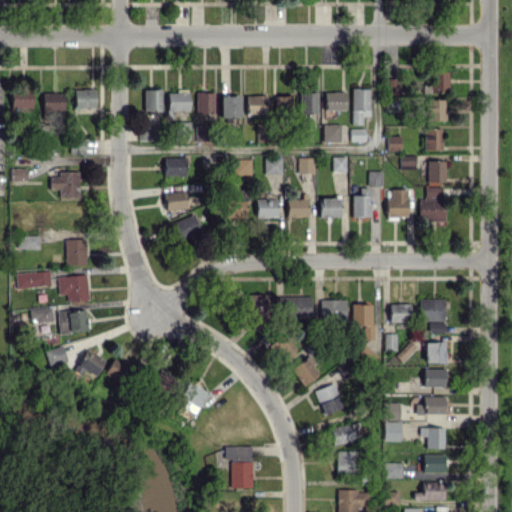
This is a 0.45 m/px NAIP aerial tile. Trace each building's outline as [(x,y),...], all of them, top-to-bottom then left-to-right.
[(447,70),(425,71),(426,92),(447,91),(447,70)] [(384,93),(399,94),(399,78),(384,78),(384,93)] [(93,88),(73,88),(73,106),(93,107),(93,88)] [(142,110),(160,110),(160,88),(142,89),(142,110)] [(350,123),(361,123),(361,115),(368,115),(368,88),(350,88),(350,123)] [(31,109),(31,89),(10,89),(10,109),(31,109)] [(166,110),(187,110),(187,90),(166,90),(166,110)] [(298,114),(307,114),(307,120),(316,119),(315,91),(298,91),(298,114)] [(344,109),(344,91),(322,91),(323,109),(344,109)] [(41,110),(62,110),(62,92),(41,92),(41,110)] [(212,113),(212,92),(194,92),(194,113),(212,113)] [(265,94),(244,95),(245,113),(265,112),(265,94)] [(239,95),(219,96),(219,118),(239,117),(239,95)] [(290,95),(272,95),(273,112),(291,111),(290,95)] [(444,98),(425,99),(426,120),(444,120),(444,98)] [(189,138),(189,121),(175,121),(176,139),(189,138)] [(339,123),(321,123),(321,141),(339,141),(339,123)] [(194,140),(205,140),(206,124),(194,124),(194,140)] [(152,126),(137,126),(138,140),(152,139),(152,126)] [(364,128),(348,127),(348,140),(363,141),(364,128)] [(440,127),(422,128),(422,149),(440,149),(440,127)] [(385,135),(385,151),(400,151),(400,135),(385,135)] [(84,138),(68,138),(68,153),(84,152),(84,138)] [(413,154),(398,155),(399,168),(414,168),(413,154)] [(313,157),(296,156),(296,172),(312,172),(313,157)] [(344,156),(330,156),(330,171),(344,171),(344,156)] [(184,157),(162,157),(162,175),(184,174),(184,157)] [(262,157),(262,173),(280,173),(280,157),(262,157)] [(249,158),(233,158),(234,175),(250,174),(249,158)] [(426,181),(444,181),(443,160),(425,160),(426,181)] [(25,168),(9,168),(9,180),(25,180),(25,168)] [(380,170),(366,170),(366,185),(380,186),(380,170)] [(77,171),(57,171),(57,176),(48,176),(48,188),(58,188),(57,196),(77,196),(77,171)] [(443,186),(423,186),(423,200),(418,199),(417,219),(442,220),(443,186)] [(350,194),(350,216),(369,215),(368,187),(358,188),(358,194),(350,194)] [(244,217),(245,190),(226,189),(225,216),(244,217)] [(406,189),(389,189),(389,198),(384,197),(384,217),(405,217),(406,189)] [(185,208),(184,190),(162,191),(163,209),(185,208)] [(317,216),(339,216),(338,197),(317,197),(317,216)] [(275,198),(254,198),(254,217),(276,216),(275,198)] [(305,216),(304,198),(284,198),(285,216),(305,216)] [(175,243),(200,231),(191,212),(166,224),(175,243)] [(38,235),(16,235),(16,248),(38,248),(38,235)] [(63,238),(64,264),(85,264),(84,238),(63,238)] [(49,283),(47,269),(13,273),(15,288),(49,283)] [(87,298),(84,273),(55,276),(57,294),(67,293),(68,300),(87,298)] [(268,294),(246,293),(246,327),(268,327),(268,294)] [(309,317),(309,295),(276,295),(276,316),(309,317)] [(416,298),(417,320),(426,320),(427,333),(444,332),(442,297),(416,298)] [(345,299),(318,298),(317,319),(344,320),(345,299)] [(369,303),(349,303),(350,325),(369,325),(369,303)] [(388,321),(409,321),(409,303),(387,303),(388,321)] [(50,307),(28,308),(28,321),(51,321),(50,307)] [(56,310),(56,332),(85,331),(84,309),(56,310)] [(395,349),(394,333),(382,333),(383,350),(395,349)] [(295,351),(285,334),(269,342),(279,360),(295,351)] [(443,341),(422,342),(423,362),(444,362),(443,341)] [(42,349),(46,363),(63,359),(59,344),(42,349)] [(76,368),(95,375),(102,357),(83,350),(76,368)] [(289,369),(301,385),(316,373),(303,357),(289,369)] [(120,384),(129,368),(111,358),(102,373),(120,384)] [(354,370),(348,358),(334,365),(341,377),(354,370)] [(421,386),(444,386),(444,368),(422,368),(421,386)] [(193,413),(205,390),(186,380),(174,403),(193,413)] [(341,406),(332,382),(312,390),(321,414),(341,406)] [(442,395),(421,396),(421,403),(413,403),(413,413),(442,413),(442,395)] [(397,401),(381,402),(382,415),(397,415),(397,401)] [(381,439),(398,440),(399,422),(382,421),(381,439)] [(331,442),(359,439),(358,423),(329,426),(331,442)] [(424,447),(442,447),(442,426),(417,427),(417,435),(424,435),(424,447)] [(227,487),(250,486),(249,445),(222,445),(222,459),(227,459),(227,487)] [(334,473),(355,473),(355,450),(334,450),(334,473)] [(442,453),(421,454),(421,471),(442,471),(442,453)] [(400,462),(382,461),(382,477),(400,477),(400,462)] [(442,498),(441,481),(419,482),(420,491),(411,491),(411,499),(442,498)] [(334,511),(355,511),(355,505),(366,505),(367,490),(335,489),(334,511)] [(397,503),(396,491),(384,491),(384,504),(397,503)]
